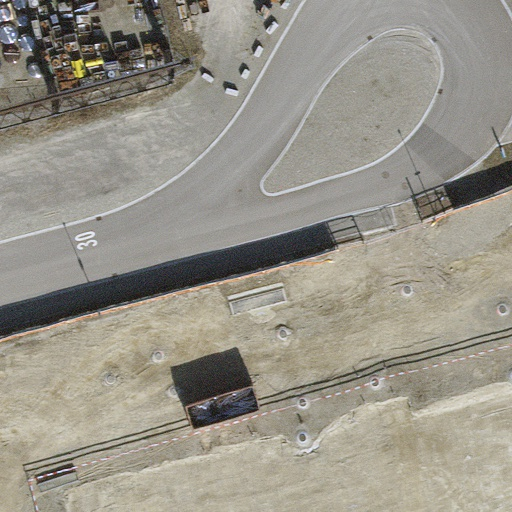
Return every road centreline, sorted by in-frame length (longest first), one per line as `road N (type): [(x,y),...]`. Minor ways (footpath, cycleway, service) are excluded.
road 1 (residential): [(453,0),(475,16),(487,52),(484,90),(465,130),(437,160),(376,187),(268,213)]
road 2 (residential): [(196,228),(298,65),(360,0)]
road 3 (residential): [(0,279),(196,228)]
